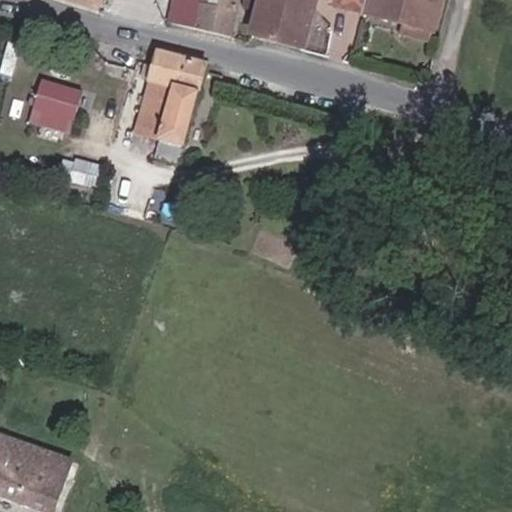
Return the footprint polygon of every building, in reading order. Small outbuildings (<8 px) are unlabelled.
[(70,0),(112,11),(115,0),(70,0)] [(212,27),(222,30),(228,0),(191,0),(183,31),(210,38),(212,27)] [(228,0),(222,30),(248,36),(256,0),(238,0),(239,0),(236,0),(228,0)] [(361,0),(273,0),(261,40),(311,55),(326,5),(339,9),(339,12),(356,17),(361,0)] [(450,0),(361,0),(356,17),(438,42),(450,0)] [(213,57),(168,44),(141,132),(163,139),(189,146),(213,57)] [(82,113),(87,92),(55,83),(45,118),(68,124),(72,110),(82,113)] [(78,127),(82,113),(72,110),(68,124),(78,127)] [(163,139),(158,158),(184,164),(189,146),(163,139)] [(103,185),(103,161),(76,161),(76,185),(103,185)] [(0,489),(56,509),(74,460),(5,435),(5,429),(0,427),(0,489)]
